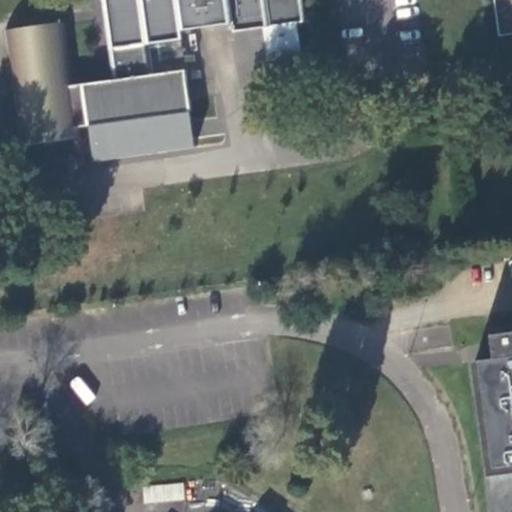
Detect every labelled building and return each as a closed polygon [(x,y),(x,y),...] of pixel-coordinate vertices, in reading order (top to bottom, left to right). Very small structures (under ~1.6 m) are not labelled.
[(113,50),(105,0),(102,0),(114,81),(74,87),(65,24),(5,33),(21,147),(81,138),(80,133),(81,133),(81,128),(192,112),(187,71),(151,76),(146,46),(113,50)] [(105,0),(113,50),(146,46),(180,41),(179,33),(230,26),(231,34),(300,24),(296,0),(105,0)] [(304,0),(296,0),(300,24),(308,23),(304,0)] [(511,0),(495,0),(500,35),(511,33),(511,0)] [(511,330),(491,333),(492,345),(494,357),(476,361),(496,511),(508,511),(511,510),(511,330)]
